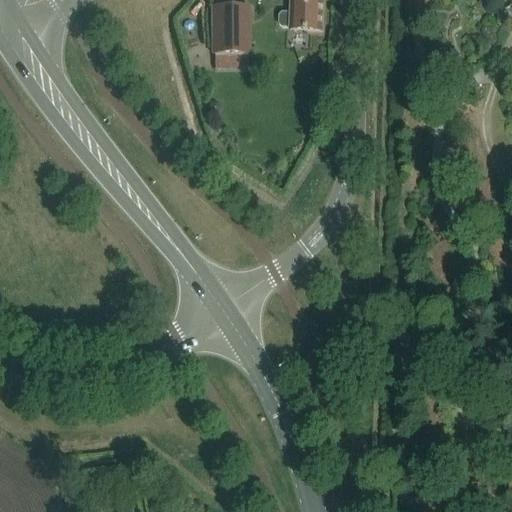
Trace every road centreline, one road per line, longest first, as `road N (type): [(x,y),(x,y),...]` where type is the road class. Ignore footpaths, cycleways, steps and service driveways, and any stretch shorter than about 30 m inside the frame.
road 1 (unknown): [(458,511),(464,353),(499,264),(490,143),(511,47)]
road 2 (unclassified): [(223,312),(307,250),(331,217),(357,119),(360,0)]
road 3 (secondary): [(223,312),(12,32)]
road 4 (unclassified): [(0,356),(35,376),(118,375),(223,312)]
road 5 (secondary): [(314,511),(280,413),(223,312)]
